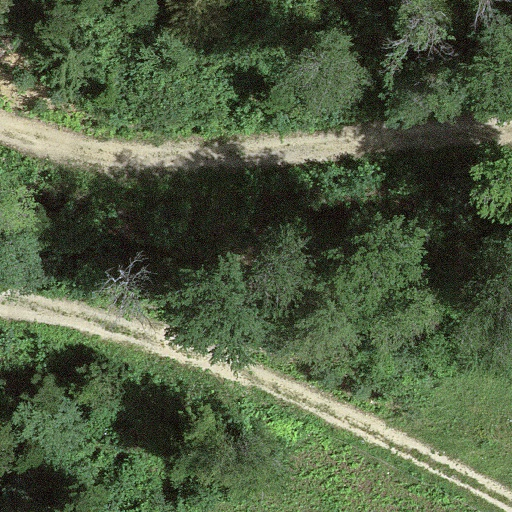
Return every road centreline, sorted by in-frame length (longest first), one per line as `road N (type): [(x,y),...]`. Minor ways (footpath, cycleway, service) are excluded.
road 1 (track): [(0,303),(74,318),(363,429),(511,508)]
road 2 (track): [(511,126),(144,161),(78,153),(0,123)]
